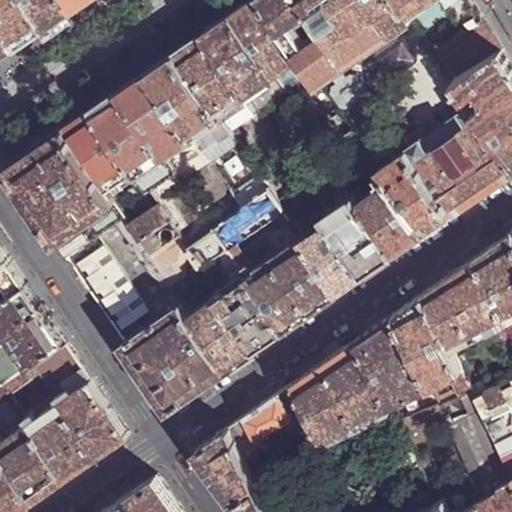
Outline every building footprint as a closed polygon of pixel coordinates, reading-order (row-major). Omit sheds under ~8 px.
[(0,0),(0,27),(9,42),(27,30),(38,22),(22,0),(0,0)] [(22,0),(38,22),(55,11),(66,3),(64,0),(22,0)] [(304,53),(267,0),(248,0),(244,3),(233,10),(276,72),(304,53)] [(350,58),(309,0),(267,0),(304,53),(316,68),(322,77),(350,58)] [(412,8),(406,0),(309,0),(350,58),(375,42),(395,28),(416,14),(412,8)] [(424,0),(406,0),(412,8),(424,0)] [(484,17),(473,0),(424,0),(412,8),(416,14),(438,46),(484,17)] [(276,72),(233,10),(217,21),(206,29),(248,92),(276,72)] [(488,24),(484,17),(438,46),(459,76),(503,48),(498,39),(488,24)] [(0,47),(9,42),(0,27),(0,47)] [(402,40),(395,28),(375,42),(383,54),(377,60),(377,64),(386,76),(390,79),(394,77),(417,62),(420,59),(419,54),(410,41),(405,38),(402,40)] [(248,92),(206,29),(186,42),(177,49),(222,114),(250,96),(248,92)] [(511,61),(503,48),(459,76),(470,92),(481,85),(492,102),(482,109),(511,153),(511,61)] [(194,134),(211,122),(222,114),(177,49),(159,60),(148,68),(194,134)] [(316,68),(304,53),(276,72),(287,88),(316,68)] [(372,91),(350,58),(322,77),(344,110),(372,91)] [(194,134),(148,68),(129,81),(120,87),(165,153),(167,152),(194,134)] [(287,88),(276,72),(248,92),(250,96),(259,108),(264,104),(287,88)] [(165,153),(120,87),(105,97),(92,106),(134,168),(137,172),(165,153)] [(511,153),(482,109),(476,100),(463,110),(471,122),(432,149),(423,137),(410,145),(455,212),(490,188),(511,172),(511,153)] [(269,110),(264,104),(259,108),(263,114),(269,110)] [(134,168),(92,106),(74,119),(64,125),(107,187),(134,168)] [(471,122),(463,110),(423,137),(432,149),(471,122)] [(232,129),(222,114),(211,122),(221,136),(232,129)] [(392,120),(388,114),(371,125),(379,138),(396,127),(392,120)] [(59,239),(116,199),(107,187),(64,125),(34,146),(7,164),(36,205),(59,239)] [(243,133),(239,127),(233,131),(237,137),(243,133)] [(369,146),(356,127),(327,146),(340,165),(346,174),(374,154),(369,146)] [(396,127),(379,138),(369,146),(374,154),(378,160),(407,141),(396,127)] [(455,212),(410,145),(382,165),(390,176),(427,231),(441,221),(455,212)] [(167,152),(165,153),(137,172),(149,188),(178,168),(167,152)] [(378,160),(374,154),(346,174),(350,180),(351,181),(379,162),(378,160)] [(346,174),(340,165),(311,184),(315,190),(321,200),(350,180),(346,174)] [(271,185),(264,176),(237,195),(243,204),(271,185)] [(427,231),(390,176),(361,196),(399,250),(415,239),(427,231)] [(322,200),(327,208),(356,189),(351,181),(350,180),(321,200),(322,200)] [(311,184),(309,181),(281,200),(287,209),(315,190),(311,184)] [(281,200),(271,185),(243,204),(244,206),(216,225),(217,228),(229,246),(231,247),(240,241),(287,209),(281,200)] [(361,196),(356,189),(327,208),(332,216),(370,269),(371,269),(387,258),(399,250),(361,196)] [(321,200),(315,190),(287,209),(294,218),(322,200),(321,200)] [(126,215),(116,199),(59,239),(63,246),(69,254),(101,232),(116,221),(126,215)] [(169,218),(158,202),(130,221),(142,236),(169,218)] [(189,247),(169,218),(142,236),(130,221),(126,215),(116,221),(164,290),(148,301),(158,315),(183,298),(181,294),(178,290),(174,284),(198,268),(201,265),(189,247)] [(370,269),(332,216),(304,235),(342,288),(359,277),(370,269)] [(144,296),(148,301),(164,290),(116,221),(101,232),(113,251),(122,263),(130,275),(144,296)] [(229,246),(217,228),(189,247),(201,265),(214,256),(229,246)] [(113,251),(101,232),(69,254),(82,273),(113,251)] [(511,232),(494,245),(479,255),(510,317),(511,316),(511,232)] [(342,288),(304,235),(277,253),(314,307),(332,295),(342,288)] [(0,268),(13,260),(0,241),(0,268)] [(258,266),(240,241),(231,247),(248,273),(258,266)] [(231,247),(229,246),(214,256),(233,283),(248,273),(231,247)] [(122,263),(113,251),(82,273),(90,285),(122,263)] [(314,307),(277,253),(258,266),(248,273),(285,327),(299,317),(314,307)] [(510,317),(479,255),(452,274),(427,291),(454,344),(510,317)] [(29,283),(13,260),(0,268),(0,271),(14,293),(29,283)] [(122,263),(90,285),(98,297),(130,275),(122,263)] [(202,274),(198,268),(174,284),(178,290),(202,274)] [(285,327),(248,273),(233,283),(220,292),(257,346),(272,336),(285,327)] [(212,280),(208,274),(181,294),(183,298),(184,299),(212,280)] [(144,296),(130,275),(98,297),(113,318),(144,296)] [(46,309),(29,283),(14,293),(0,302),(0,310),(10,325),(16,334),(33,361),(66,339),(46,309)] [(454,344),(427,291),(410,302),(397,311),(430,383),(452,372),(464,366),(454,344)] [(257,346),(220,292),(192,311),(229,365),(244,354),(257,346)] [(148,301),(144,296),(113,318),(126,338),(158,315),(148,301)] [(184,299),(183,298),(158,315),(126,338),(143,363),(172,404),(209,379),(229,365),(192,311),(184,299)] [(0,310),(0,331),(10,325),(0,310)] [(430,383),(397,311),(375,326),(359,336),(391,402),(430,383)] [(16,334),(0,344),(0,375),(4,381),(33,361),(16,334)] [(391,402),(359,336),(352,341),(313,367),(295,380),(322,434),(323,436),(391,402)] [(69,342),(37,365),(43,373),(61,400),(93,377),(89,371),(78,355),(69,342)] [(43,373),(37,365),(6,386),(11,393),(12,394),(43,373)] [(474,385),(464,366),(452,372),(459,386),(463,393),(465,392),(475,388),(474,385)] [(93,377),(61,400),(100,456),(113,446),(132,433),(114,408),(103,391),(93,377)] [(485,409),(511,395),(511,377),(490,388),(478,394),(479,395),(485,409)] [(490,388),(486,379),(474,385),(475,388),(478,394),(490,388)] [(322,434),(295,380),(259,404),(231,424),(253,469),(261,465),(263,459),(260,452),(303,430),(307,437),(313,438),(322,434)] [(0,390),(0,400),(11,393),(6,386),(0,390)] [(463,393),(459,386),(436,396),(440,403),(463,393)] [(469,399),(479,395),(478,394),(475,388),(465,392),(469,399)] [(479,395),(469,399),(474,411),(448,422),(483,496),(511,481),(511,463),(485,409),(479,395)] [(511,463),(511,395),(485,409),(511,463)] [(100,456),(61,400),(31,422),(69,477),(85,466),(100,456)] [(444,411),(440,403),(400,420),(404,429),(444,411)] [(69,477),(31,422),(0,442),(0,443),(4,449),(38,498),(55,486),(69,477)] [(253,469),(231,424),(200,445),(218,471),(236,498),(260,484),(253,469)] [(323,436),(322,434),(313,438),(307,437),(311,444),(320,449),(327,446),(323,436)] [(413,448),(409,438),(399,442),(394,450),(397,456),(413,448)] [(424,470),(413,448),(397,456),(379,466),(390,488),(392,487),(392,486),(396,477),(395,475),(412,467),(413,470),(420,472),(424,470)] [(38,498),(4,449),(0,451),(0,509),(2,511),(17,511),(25,507),(38,498)] [(340,472),(346,483),(362,475),(359,467),(349,467),(340,472)] [(159,473),(133,491),(143,511),(185,511),(181,505),(159,473)] [(511,511),(511,481),(483,496),(490,511),(511,511)] [(273,511),(260,484),(236,498),(245,511),(273,511)] [(379,501),(370,484),(359,489),(367,506),(379,501)] [(114,503),(102,511),(143,511),(133,491),(114,503)] [(448,494),(438,499),(444,511),(447,511),(455,509),(448,494)] [(455,509),(447,511),(490,511),(483,496),(455,509)] [(444,511),(438,499),(410,511),(444,511)]
